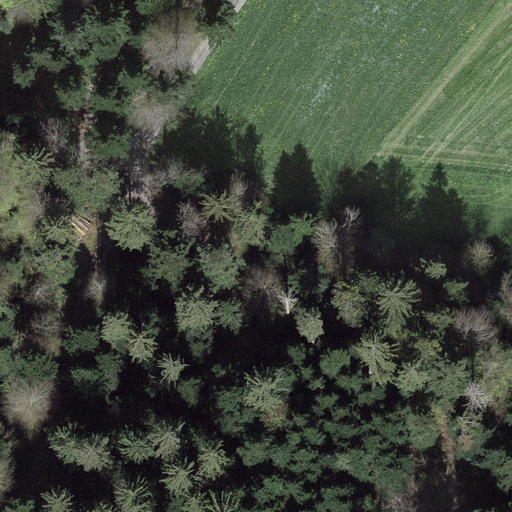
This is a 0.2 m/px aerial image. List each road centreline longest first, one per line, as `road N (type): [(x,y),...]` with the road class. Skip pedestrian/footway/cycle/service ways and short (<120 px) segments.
road 1 (track): [(511,357),(330,298),(175,233),(129,191),(226,511)]
road 2 (track): [(240,0),(103,246),(62,404),(3,511)]
road 3 (track): [(152,158),(102,157),(0,129)]
road 4 (track): [(102,157),(0,261)]
